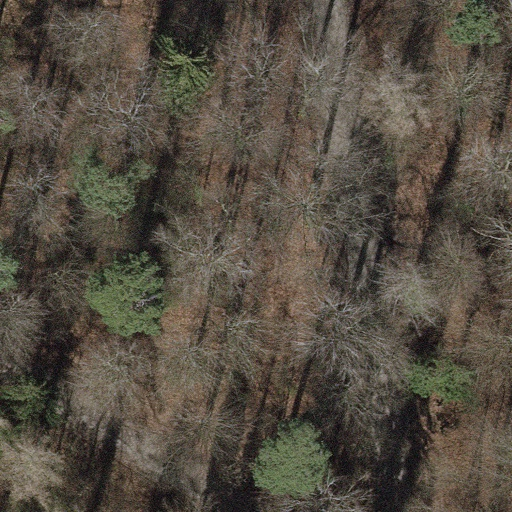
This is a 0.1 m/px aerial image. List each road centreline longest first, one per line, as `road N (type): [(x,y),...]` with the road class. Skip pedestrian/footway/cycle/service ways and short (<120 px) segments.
road 1 (track): [(416,511),(424,351),(350,0)]
road 2 (track): [(244,511),(0,356)]
